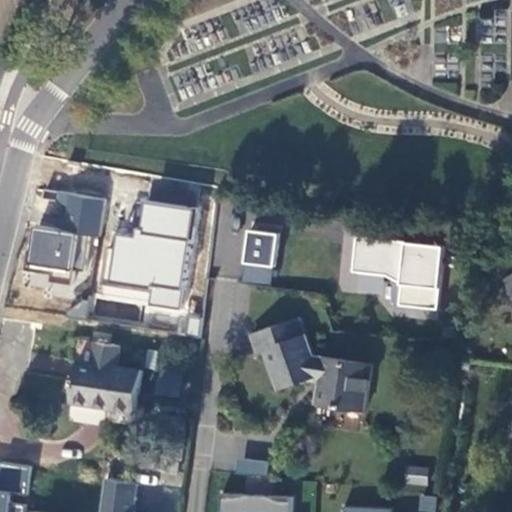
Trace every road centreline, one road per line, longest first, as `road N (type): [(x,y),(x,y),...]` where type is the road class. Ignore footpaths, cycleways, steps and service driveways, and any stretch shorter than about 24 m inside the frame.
road 1 (residential): [(0,239),(27,123),(77,84),(136,0)]
road 2 (unknown): [(200,511),(223,304)]
